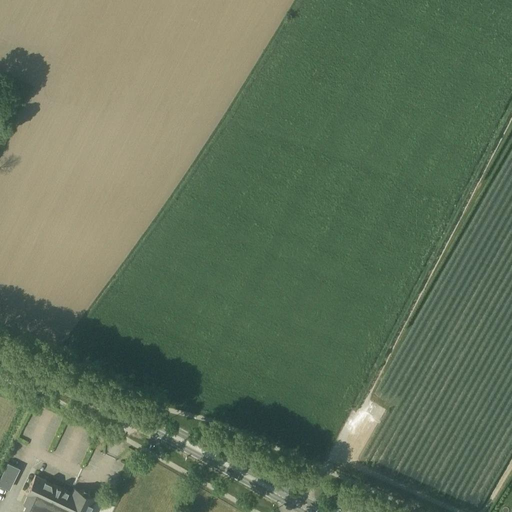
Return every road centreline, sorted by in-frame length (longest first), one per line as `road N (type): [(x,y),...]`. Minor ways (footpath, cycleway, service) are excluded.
road 1 (tertiary): [(153,425),(0,353)]
road 2 (tertiary): [(153,425),(291,506)]
road 3 (tertiary): [(296,495),(153,425)]
